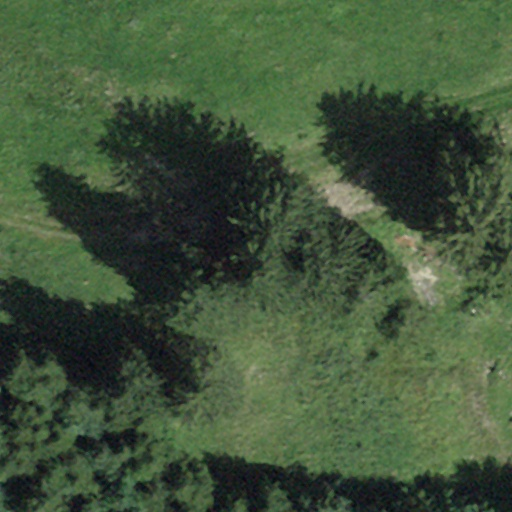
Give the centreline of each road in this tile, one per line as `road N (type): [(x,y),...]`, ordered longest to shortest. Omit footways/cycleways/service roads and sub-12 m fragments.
road 1 (track): [(511,93),(384,126),(196,210),(107,233),(0,219)]
road 2 (track): [(107,233),(75,0)]
